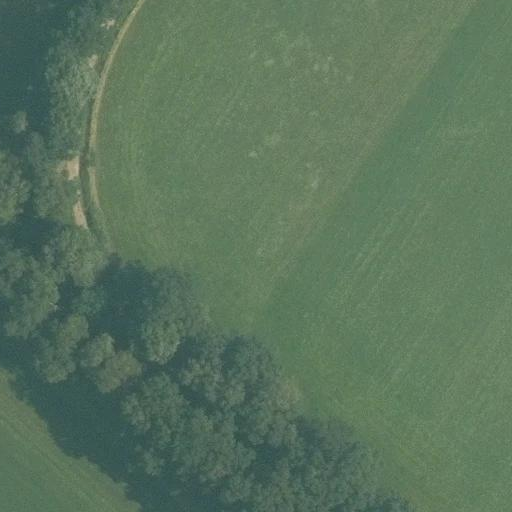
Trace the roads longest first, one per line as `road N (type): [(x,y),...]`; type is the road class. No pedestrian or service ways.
road 1 (unclassified): [(121,0),(86,80),(74,172),(91,259),(121,313)]
road 2 (track): [(121,313),(209,399),(351,511)]
